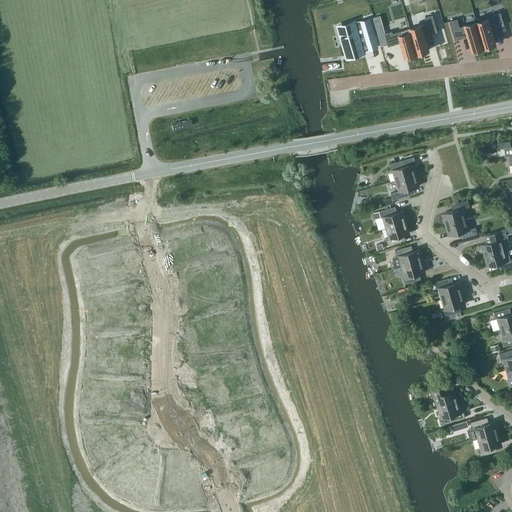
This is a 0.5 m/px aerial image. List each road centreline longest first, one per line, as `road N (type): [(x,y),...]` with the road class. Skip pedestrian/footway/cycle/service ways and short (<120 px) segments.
road 1 (tertiary): [(132,176),(511,106)]
road 2 (residential): [(230,511),(214,462),(168,425),(158,387),(158,286),(132,176)]
road 3 (residential): [(432,150),(437,174),(425,235),(483,282),(511,277)]
road 4 (residential): [(511,65),(332,86)]
road 5 (tertiary): [(0,203),(132,176)]
